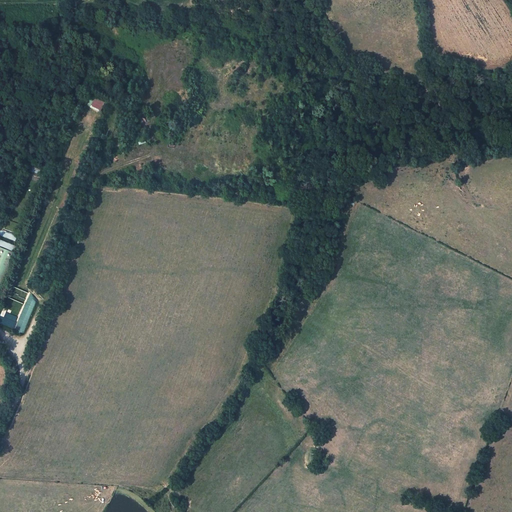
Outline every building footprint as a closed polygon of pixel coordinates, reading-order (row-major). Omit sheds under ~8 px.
[(95,100),(92,108),(102,111),(104,103),(95,100)] [(170,127),(163,130),(164,133),(166,137),(172,133),(170,127)] [(269,202),(283,204),(284,201),(284,198),(270,196),(269,202)] [(17,236),(1,230),(0,233),(0,235),(15,241),(17,236)] [(0,246),(13,251),(15,246),(0,239),(0,246)] [(0,284),(13,252),(0,247),(0,284)] [(5,318),(10,319),(13,310),(8,309),(5,318)]
